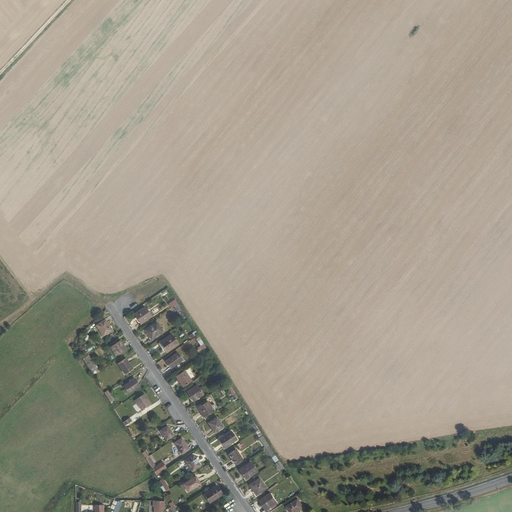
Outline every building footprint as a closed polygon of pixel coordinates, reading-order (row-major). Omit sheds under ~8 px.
[(177,304),(175,300),(168,304),(171,308),(174,306),(177,304)] [(151,317),(145,307),(134,314),(140,324),(151,317)] [(103,336),(112,330),(105,319),(96,325),(103,336)] [(163,332),(156,322),(145,330),(151,339),(163,332)] [(178,344),(171,334),(159,343),(166,353),(178,344)] [(198,348),(202,355),(208,351),(199,337),(196,339),(201,346),(198,348)] [(126,349),(120,341),(110,347),(115,356),(126,349)] [(171,369),(183,360),(177,352),(165,361),(171,369)] [(83,359),(91,372),(97,369),(88,355),(83,359)] [(132,369),(126,358),(118,364),(124,374),(132,369)] [(183,387),(192,381),(184,371),(176,377),(183,387)] [(139,386),(135,379),(123,387),(128,394),(139,386)] [(228,383),(226,384),(233,395),(233,394),(236,399),(238,398),(228,383)] [(203,395),(197,385),(186,392),(193,402),(203,395)] [(108,390),(104,393),(110,403),(114,400),(108,390)] [(142,410),(151,404),(144,394),(135,400),(142,410)] [(207,401),(197,408),(203,417),(213,410),(216,408),(216,407),(215,405),(214,404),(211,406),(207,401)] [(214,433),(223,427),(216,417),(208,423),(214,433)] [(166,440),(174,435),(167,426),(160,431),(166,440)] [(261,441),(264,439),(259,430),(256,432),(259,438),(261,441)] [(236,440),(231,431),(219,440),(224,448),(236,440)] [(182,454),(189,450),(181,438),(174,443),(182,454)] [(228,455),(235,464),(242,459),(236,450),(228,455)] [(273,452),(269,454),(276,464),(279,461),(275,455),(273,452)] [(200,466),(193,455),(185,461),(192,471),(200,466)] [(156,475),(167,468),(162,462),(155,466),(149,456),(145,458),(156,475)] [(257,472),(250,462),(239,470),(245,479),(257,472)] [(183,485),(188,492),(200,484),(195,476),(183,485)] [(259,478),(249,485),(252,489),(252,488),(257,495),(266,489),(259,478)] [(166,492),(169,490),(162,479),(159,481),(166,492)] [(222,494),(217,486),(203,494),(209,503),(222,494)] [(267,511),(278,504),(271,493),(260,501),(267,511)] [(297,511),(304,508),(298,499),(287,507),(290,511),(297,511)] [(154,511),(162,511),(164,501),(155,501),(155,507),(154,511)] [(168,508),(170,511),(175,511),(178,511),(172,502),(169,504),(171,507),(168,508)]
